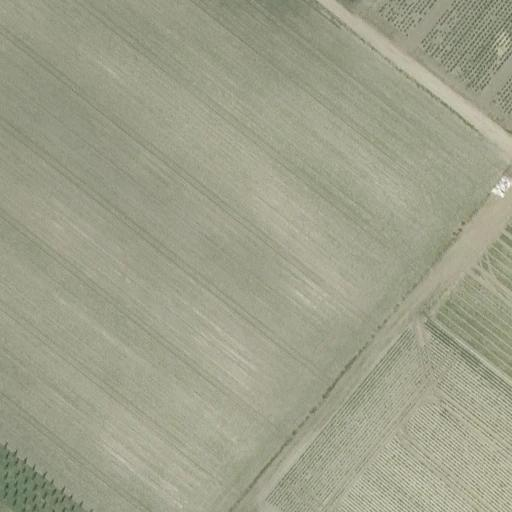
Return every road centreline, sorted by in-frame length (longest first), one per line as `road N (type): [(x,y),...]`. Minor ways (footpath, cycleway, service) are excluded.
road 1 (track): [(511,153),(320,0)]
road 2 (track): [(427,280),(511,176)]
